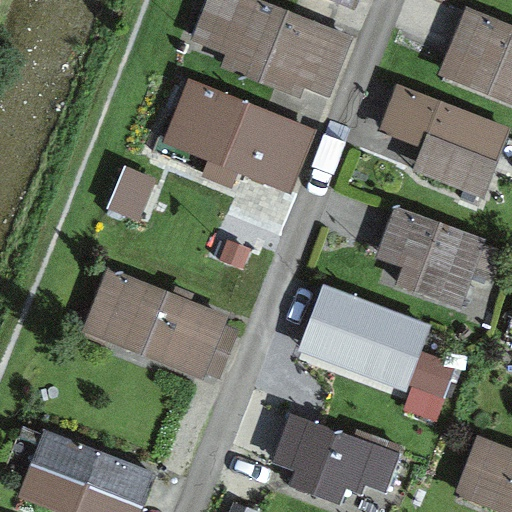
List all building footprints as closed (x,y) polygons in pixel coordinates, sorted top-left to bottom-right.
[(265,0),(205,0),(187,46),(324,102),(351,35),(265,0)] [(329,0),(356,11),(360,0),(329,0)] [(439,79),(511,102),(511,25),(461,9),(439,79)] [(160,148),(291,199),(319,128),(188,77),(160,148)] [(428,136),(413,173),(485,202),(501,164),(428,136)] [(113,213),(145,221),(155,177),(123,170),(113,213)] [(390,208),(372,273),(474,302),(492,237),(390,208)] [(80,332),(204,385),(233,319),(109,265),(80,332)] [(394,389),(402,356),(431,363),(442,319),(318,289),(306,336),(353,347),(346,377),(394,389)] [(349,485),(391,497),(407,444),(289,409),(269,476),(345,498),(349,485)] [(456,498),(493,511),(511,511),(511,446),(481,434),(456,498)] [(20,509),(31,511),(145,511),(156,463),(36,437),(20,509)]
